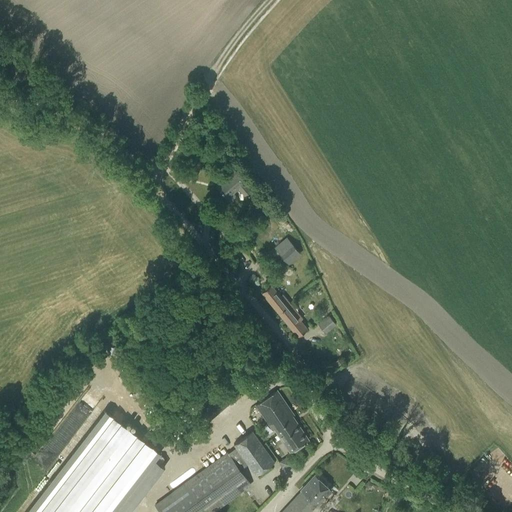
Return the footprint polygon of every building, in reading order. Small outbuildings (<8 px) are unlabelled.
[(250,189),(244,182),(234,170),(216,185),(226,197),(238,187),(244,194),(250,189)] [(218,233),(226,243),(238,232),(229,223),(222,229),(218,233)] [(295,247),(283,257),(288,263),(300,253),(295,247)] [(307,328),(282,298),(284,297),(282,294),(280,296),(271,284),(261,292),(298,336),(307,328)] [(321,320),(318,323),(326,333),(336,324),(324,309),(317,315),(321,320)] [(308,439),(292,416),(294,415),(277,390),(255,404),(272,430),(274,429),(289,452),(308,439)] [(105,409),(24,511),(113,511),(116,509),(155,459),(160,452),(105,409)] [(211,511),(250,484),(239,469),(247,463),(256,474),(274,461),(252,430),(233,443),(236,447),(227,453),(227,452),(154,505),(159,511),(211,511)] [(155,459),(116,509),(119,511),(129,511),(164,467),(162,464),(155,459)] [(301,490),(281,511),(308,511),(316,504),(317,505),(331,489),(314,474),(300,489),(301,490)]
